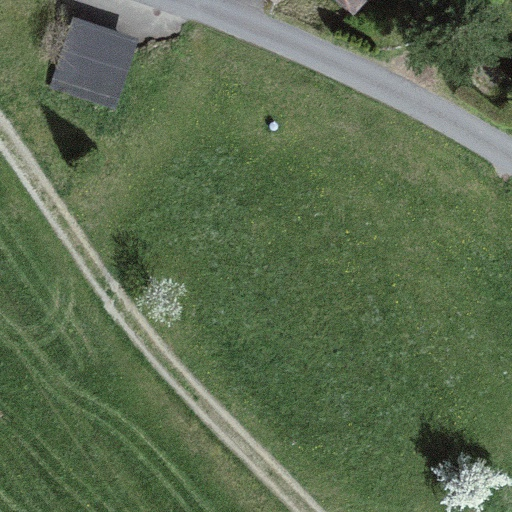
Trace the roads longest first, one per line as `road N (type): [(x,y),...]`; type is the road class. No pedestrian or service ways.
road 1 (track): [(0,131),(157,357),(305,511)]
road 2 (unclassified): [(511,152),(424,101),(197,0)]
